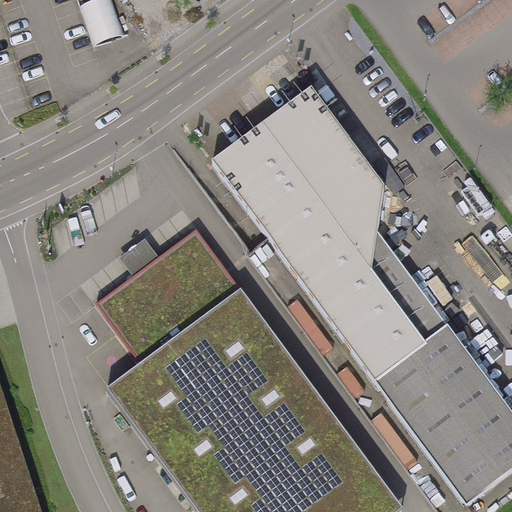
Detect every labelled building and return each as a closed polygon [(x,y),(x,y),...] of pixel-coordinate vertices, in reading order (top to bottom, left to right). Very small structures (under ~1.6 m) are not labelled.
[(113,0),(85,8),(97,46),(125,38),(113,0)] [(511,410),(386,239),(389,192),(320,98),(220,171),(471,511),(472,511),(511,483),(511,410)] [(382,511),(397,502),(198,233),(162,260),(151,268),(137,278),(100,306),(141,361),(111,383),(206,511),(382,511)] [(121,257),(137,278),(151,268),(162,260),(146,238),(121,257)] [(0,511),(43,511),(0,370),(0,511)]
